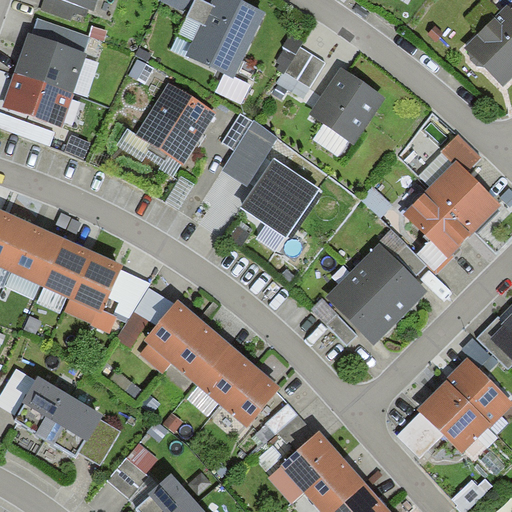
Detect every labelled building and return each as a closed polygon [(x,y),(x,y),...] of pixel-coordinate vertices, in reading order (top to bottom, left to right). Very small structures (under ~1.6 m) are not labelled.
[(71,0),(41,0),(40,5),(68,13),(71,0)] [(185,50),(229,70),(259,3),(252,0),(168,0),(186,8),(177,28),(193,35),(185,50)] [(511,0),(509,0),(464,45),(499,80),(511,67),(511,0)] [(25,31),(14,67),(68,83),(79,48),(25,31)] [(278,70),(304,86),(325,53),(299,37),(294,45),(287,57),(278,70)] [(277,51),(287,57),(294,45),(285,39),(277,51)] [(145,52),(138,63),(152,71),(158,60),(145,52)] [(14,67),(3,102),(57,119),(68,83),(14,67)] [(341,67),(311,113),(352,139),(381,93),(341,67)] [(134,132),(180,160),(212,108),(166,80),(134,132)] [(0,105),(0,121),(20,128),(25,114),(0,105)] [(225,130),(220,137),(233,146),(253,117),(239,108),(236,112),(226,105),(214,123),(225,130)] [(458,161),(467,170),(479,158),(453,132),(441,145),(458,161)] [(69,135),(64,144),(80,151),(84,142),(69,135)] [(235,147),(228,160),(242,168),(250,155),(235,147)] [(271,155),(238,206),(282,235),(316,185),(271,155)] [(470,224),(496,199),(467,170),(458,161),(432,186),(470,224)] [(181,199),(191,182),(177,174),(167,191),(181,199)] [(388,199),(369,179),(356,191),(376,211),(388,199)] [(445,249),(470,224),(432,186),(418,186),(408,198),(408,211),(430,233),(445,249)] [(0,263),(6,267),(26,222),(0,210),(0,263)] [(6,267),(38,280),(57,236),(26,222),(6,267)] [(379,238),(413,271),(424,260),(389,227),(379,238)] [(445,249),(430,233),(414,249),(433,268),(449,252),(445,249)] [(38,280),(68,294),(88,249),(57,236),(38,280)] [(354,269),(395,309),(420,284),(379,244),(354,269)] [(62,307),(89,319),(114,261),(88,249),(68,294),(62,307)] [(331,293),(372,333),(395,309),(354,269),(331,293)] [(145,285),(124,320),(135,326),(141,315),(153,323),(168,299),(145,285)] [(355,327),(320,295),(309,306),(344,339),(355,327)] [(158,367),(169,354),(199,320),(175,300),(135,347),(158,367)] [(511,355),(511,325),(504,318),(499,313),(474,338),(502,366),(511,355)] [(169,354),(193,375),(223,340),(199,320),(169,354)] [(193,375),(219,397),(249,362),(223,340),(193,375)] [(482,417),(506,394),(469,356),(446,380),(482,417)] [(219,397),(245,418),(274,384),(249,362),(219,397)] [(8,422),(47,442),(71,396),(32,376),(8,422)] [(457,442),(482,417),(446,380),(420,404),(443,428),(457,442)] [(99,411),(71,396),(47,442),(75,457),(78,451),(96,417),(99,411)] [(282,399),(261,420),(273,432),(294,412),(282,399)] [(418,452),(443,428),(420,404),(395,429),(418,452)] [(96,417),(78,451),(98,462),(116,428),(96,417)] [(281,463),(303,486),(337,455),(315,431),(281,463)] [(137,445),(114,485),(137,499),(161,458),(137,445)] [(303,486),(326,510),(360,479),(337,455),(303,486)] [(134,503),(141,511),(177,511),(190,502),(166,475),(134,503)] [(323,511),(374,511),(383,504),(360,479),(326,510),(323,511)] [(177,511),(198,511),(190,502),(177,511)]
